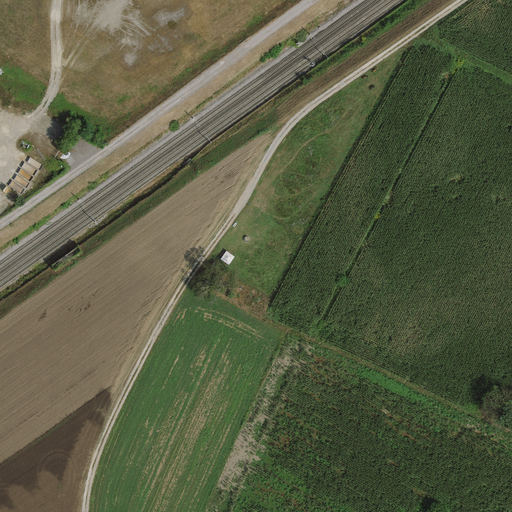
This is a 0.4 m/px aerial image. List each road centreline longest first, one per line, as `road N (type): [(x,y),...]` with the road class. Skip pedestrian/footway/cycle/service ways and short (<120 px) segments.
road 1 (track): [(87,511),(85,489),(154,330),(295,119),(468,0)]
road 2 (residential): [(86,173),(320,0)]
